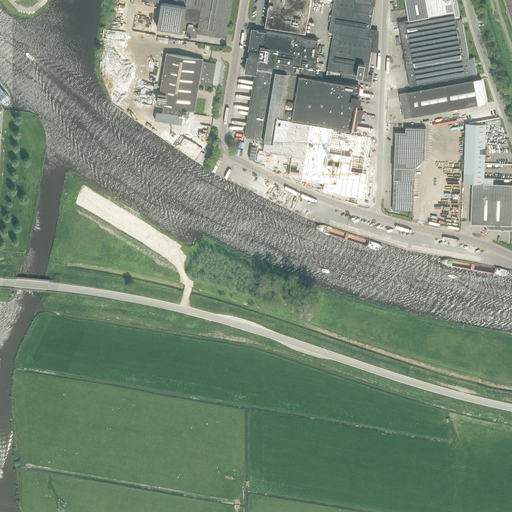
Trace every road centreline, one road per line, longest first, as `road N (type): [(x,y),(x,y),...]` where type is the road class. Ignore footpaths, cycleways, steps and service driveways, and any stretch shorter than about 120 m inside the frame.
road 1 (unclassified): [(511,408),(193,311),(0,282)]
road 2 (tertiary): [(377,218),(224,150),(244,0)]
road 3 (unclassified): [(377,218),(385,0)]
road 4 (unclassified): [(511,136),(467,0)]
road 5 (tertiary): [(511,256),(377,218)]
